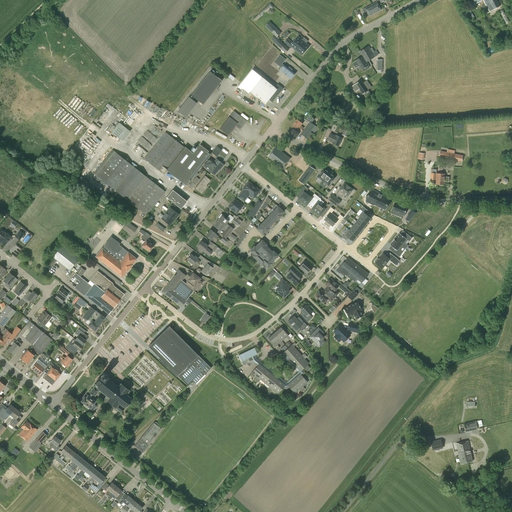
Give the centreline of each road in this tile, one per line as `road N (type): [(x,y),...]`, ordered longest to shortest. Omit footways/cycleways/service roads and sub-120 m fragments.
road 1 (unclassified): [(511,201),(404,196),(271,129)]
road 2 (unknown): [(249,158),(153,120),(134,131),(126,152),(206,210)]
road 3 (tertiary): [(271,129),(333,49),(421,0)]
road 4 (unknown): [(339,511),(397,441),(464,437)]
road 5 (tertiary): [(145,287),(243,165)]
road 6 (tertiary): [(171,502),(51,403)]
road 7 (tertiary): [(51,403),(145,287)]
road 8 (residential): [(145,287),(204,334),(251,335)]
